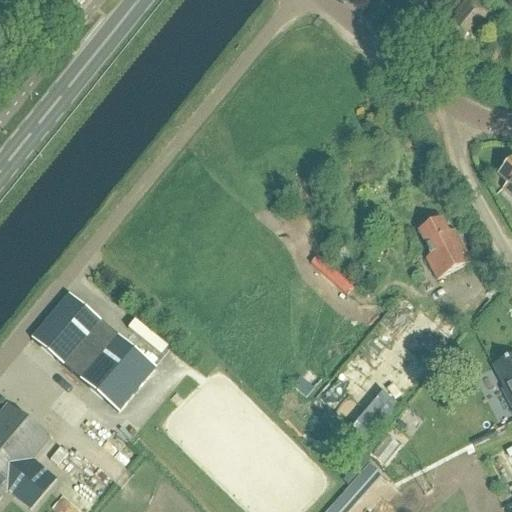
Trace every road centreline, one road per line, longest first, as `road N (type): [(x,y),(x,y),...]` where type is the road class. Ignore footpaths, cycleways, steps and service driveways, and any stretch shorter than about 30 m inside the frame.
road 1 (track): [(296,0),(0,360)]
road 2 (primary): [(0,171),(140,0)]
road 3 (tertiary): [(464,114),(322,0)]
road 4 (unclassified): [(511,267),(458,162),(464,114)]
